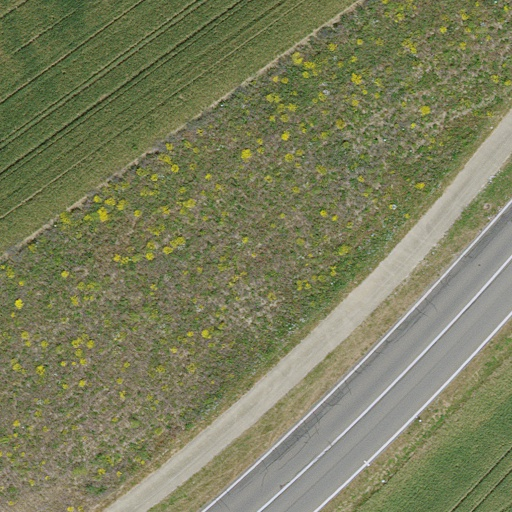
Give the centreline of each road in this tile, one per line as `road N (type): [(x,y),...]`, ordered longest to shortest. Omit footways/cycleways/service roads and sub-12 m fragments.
road 1 (track): [(511,127),(381,285),(133,511)]
road 2 (primary): [(511,251),(259,511)]
